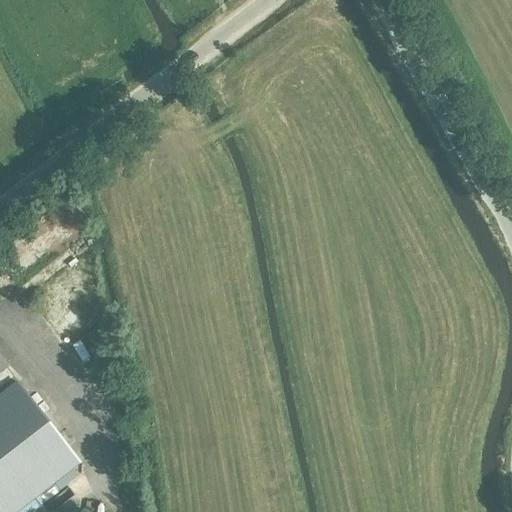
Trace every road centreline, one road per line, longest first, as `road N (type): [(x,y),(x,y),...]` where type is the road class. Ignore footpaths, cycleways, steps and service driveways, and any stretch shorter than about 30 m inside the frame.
road 1 (unclassified): [(0,210),(270,0)]
road 2 (track): [(385,274),(308,127),(274,93),(206,49)]
road 3 (unclassified): [(511,242),(381,0)]
